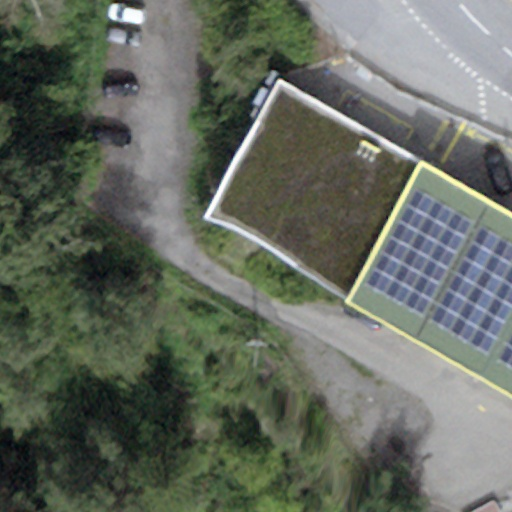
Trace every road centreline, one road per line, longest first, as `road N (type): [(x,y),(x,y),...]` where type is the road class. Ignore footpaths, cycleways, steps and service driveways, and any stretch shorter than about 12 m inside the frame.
road 1 (track): [(278,305),(185,264),(150,209),(135,79),(139,0)]
road 2 (unclassified): [(351,0),(398,26),(471,23)]
